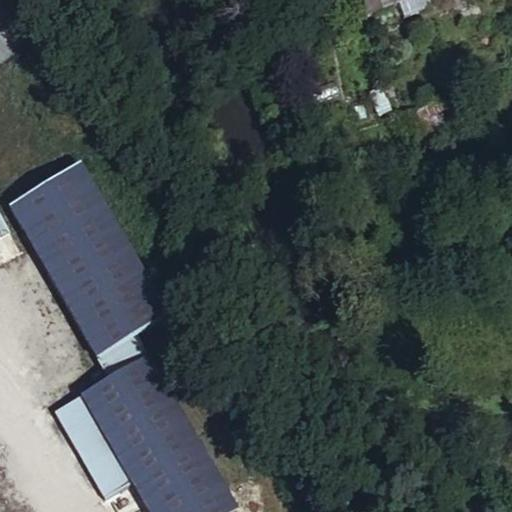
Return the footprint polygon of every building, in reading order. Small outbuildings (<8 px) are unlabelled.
[(342,0),(352,22),(396,5),(393,0),(342,0)] [(421,0),(408,0),(396,5),(402,21),(426,11),(421,0)] [(413,126),(445,112),(441,103),(409,117),(413,126)] [(85,164),(15,205),(115,379),(61,410),(112,497),(138,482),(155,511),(234,511),(241,508),(140,335),(173,317),(85,164)] [(59,313),(41,321),(49,336),(66,327),(59,313)]
